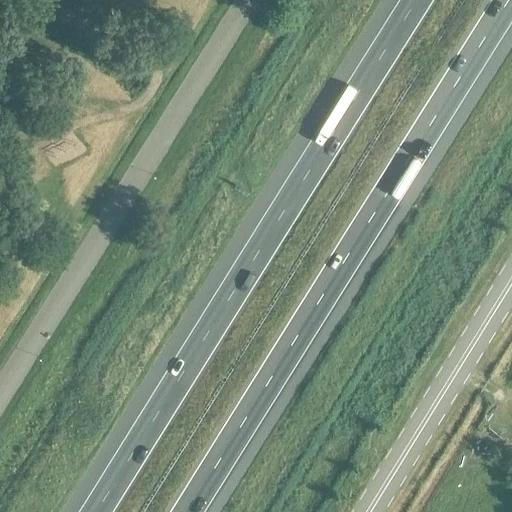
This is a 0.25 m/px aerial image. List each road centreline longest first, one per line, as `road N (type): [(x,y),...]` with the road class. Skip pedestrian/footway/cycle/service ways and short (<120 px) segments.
road 1 (motorway): [(413,0),(97,511)]
road 2 (motorway): [(199,511),(511,8)]
road 3 (secondary): [(366,511),(511,276)]
